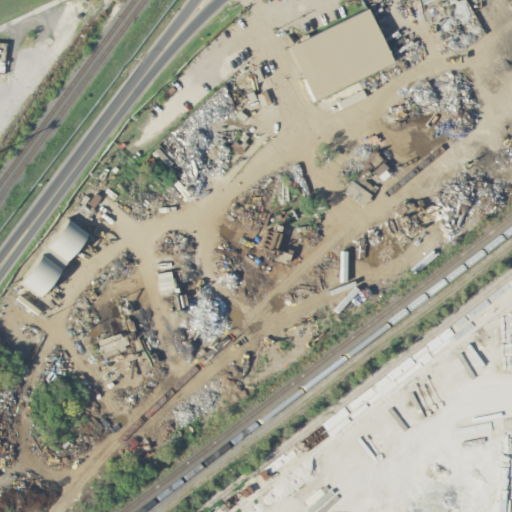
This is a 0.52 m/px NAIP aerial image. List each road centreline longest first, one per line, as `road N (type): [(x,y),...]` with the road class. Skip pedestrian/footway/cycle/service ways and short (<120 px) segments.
road 1 (secondary): [(94,135),(217,0)]
road 2 (secondary): [(194,0),(94,135)]
